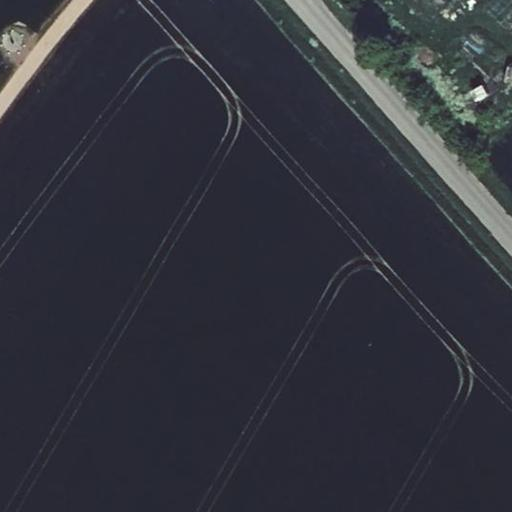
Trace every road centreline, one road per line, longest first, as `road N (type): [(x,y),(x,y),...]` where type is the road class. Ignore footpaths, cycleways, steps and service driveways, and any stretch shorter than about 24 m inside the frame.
road 1 (unclassified): [(299,0),(511,238)]
road 2 (track): [(0,105),(80,0)]
